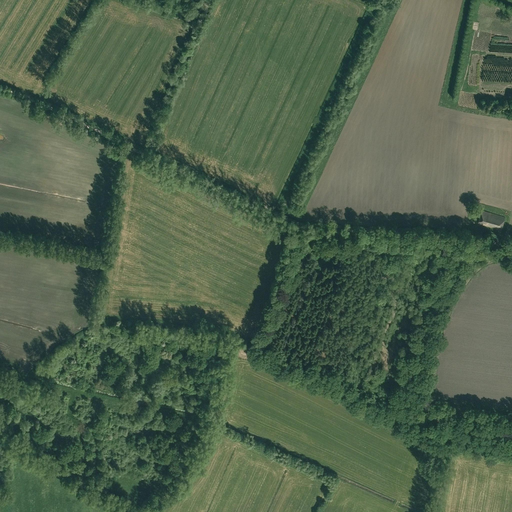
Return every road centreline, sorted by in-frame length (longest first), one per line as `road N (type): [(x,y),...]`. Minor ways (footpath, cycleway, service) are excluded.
road 1 (track): [(511,246),(307,230),(0,87)]
road 2 (track): [(432,511),(442,458),(420,432),(438,339),(472,272),(494,260),(511,262)]
road 3 (track): [(144,153),(217,0)]
